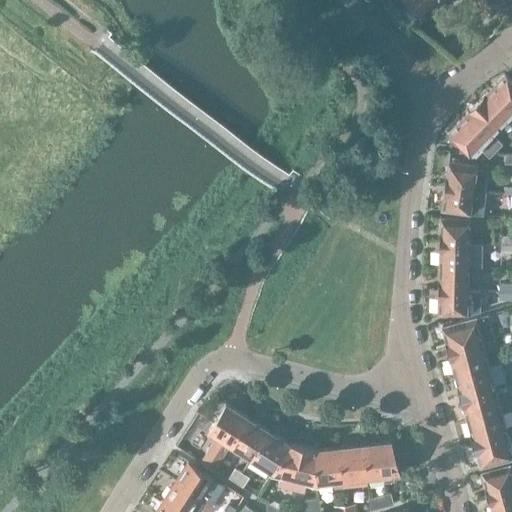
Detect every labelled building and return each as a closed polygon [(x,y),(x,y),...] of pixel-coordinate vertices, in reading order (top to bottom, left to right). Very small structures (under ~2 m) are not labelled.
[(405,0),(420,15),(434,0),(405,0)] [(475,0),(490,14),(502,0),(475,0)] [(511,80),(505,73),(490,88),(511,109),(511,80)] [(511,109),(490,88),(476,102),(500,125),(507,118),(511,122),(511,109)] [(500,125),(476,102),(462,117),(485,140),(495,150),(502,142),(492,133),(500,125)] [(495,150),(485,140),(462,117),(447,132),(471,155),(479,146),(489,156),(495,150)] [(448,161),(445,185),(474,189),(485,190),(488,169),(478,167),(478,165),(448,161)] [(445,185),(441,209),(471,213),(483,214),(486,190),(485,190),(474,189),(445,185)] [(511,194),(511,186),(504,186),(503,194),(511,194)] [(511,194),(503,194),(503,203),(511,203),(511,194)] [(470,242),(470,218),(440,217),(440,241),(470,242)] [(511,234),(502,234),(501,243),(511,243),(511,234)] [(469,266),(470,242),(440,241),(439,265),(469,266)] [(511,251),(511,243),(501,243),(501,251),(511,251)] [(469,266),(439,265),(439,289),(469,289),(469,266)] [(468,313),(469,289),(439,289),(438,313),(468,313)] [(511,289),(501,289),(501,298),(511,298),(511,289)] [(483,341),(494,338),(488,313),(442,326),(448,349),(483,341)] [(490,364),(483,341),(448,349),(455,372),(490,364)] [(455,372),(461,396),(496,387),(490,364),(455,372)] [(467,419),(502,410),(496,387),(461,396),(467,419)] [(208,430),(216,436),(201,460),(214,469),(230,444),(248,417),(225,403),(208,430)] [(509,433),(502,410),(467,419),(474,442),(509,433)] [(268,430),(248,417),(230,444),(251,457),(268,430)] [(251,457),(272,470),(288,443),(268,430),(251,457)] [(511,456),(511,445),(509,433),(474,442),(480,466),(511,456)] [(288,443),(272,470),(269,474),(281,477),(279,486),(303,492),(305,483),(317,486),(317,483),(315,449),(315,448),(288,441),(288,443)] [(390,441),(362,444),(366,477),(384,476),(385,484),(394,483),(393,475),(399,474),(390,441)] [(342,480),(366,477),(362,444),(338,447),(342,480)] [(338,447),(315,449),(317,483),(333,481),(334,487),(343,487),(342,480),(338,447)] [(188,461),(176,481),(214,505),(219,498),(221,494),(208,486),(213,477),(188,461)] [(511,469),(510,463),(481,471),(488,494),(511,488),(511,469)] [(228,477),(235,482),(242,472),(235,467),(228,477)] [(248,476),(242,472),(235,482),(242,486),(248,476)] [(176,481),(164,499),(184,511),(219,511),(222,509),(220,509),(214,505),(176,481)] [(511,511),(511,488),(488,494),(492,511),(511,511)] [(393,503),(390,492),(369,498),(370,509),(393,503)] [(304,499),(305,511),(320,511),(318,497),(304,499)] [(155,511),(184,511),(164,499),(155,511)] [(266,511),(267,511),(285,511),(279,508),(281,503),(275,499),(269,501),(267,504),(266,511)] [(229,502),(224,510),(226,511),(232,511),(236,507),(229,502)] [(352,503),(345,504),(345,511),(355,511),(355,503),(352,503)]
